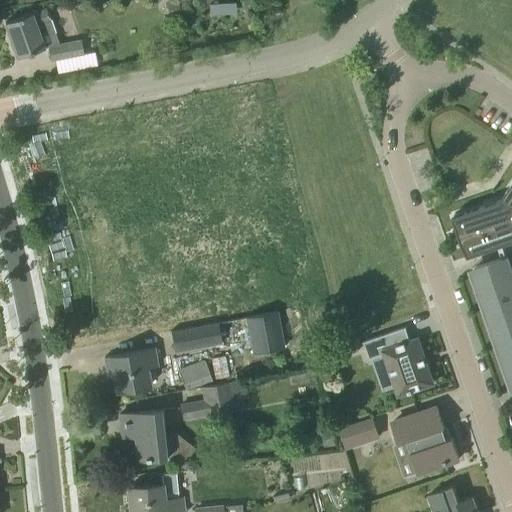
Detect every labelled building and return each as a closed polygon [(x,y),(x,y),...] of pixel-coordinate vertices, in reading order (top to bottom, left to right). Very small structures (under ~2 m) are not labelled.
[(208,12),(234,12),(234,1),(208,2),(208,12)] [(83,54),(81,40),(59,44),(46,8),(31,14),(31,13),(5,22),(17,57),(43,48),(47,47),(50,60),(83,54)] [(74,266),(69,267),(72,278),(70,279),(73,289),(75,288),(78,299),(85,297),(85,299),(86,304),(87,304),(89,311),(88,311),(90,317),(104,313),(109,311),(117,338),(119,337),(108,300),(113,298),(113,300),(121,298),(120,296),(126,294),(118,266),(125,264),(122,253),(142,247),(120,170),(98,177),(103,196),(98,198),(108,231),(82,238),(89,261),(85,263),(84,262),(74,265),(74,266)] [(454,216),(452,216),(463,247),(468,257),(490,249),(490,247),(489,247),(487,241),(511,232),(511,182),(501,198),(500,200),(496,201),(497,206),(487,209),(485,205),(464,212),(466,217),(455,220),(454,216)] [(475,268),(470,270),(472,274),(477,289),(482,303),(485,313),(491,311),(511,303),(511,287),(509,279),(508,276),(502,257),(475,267),(475,268)] [(511,303),(491,311),(485,313),(491,330),(495,341),(495,342),(498,352),(504,350),(511,347),(511,303)] [(276,312),(247,317),(254,352),(282,347),(276,312)] [(174,351),(222,342),(218,322),(171,332),(174,351)] [(409,392),(413,391),(412,390),(433,383),(417,338),(410,341),(406,328),(406,327),(363,341),(363,342),(364,342),(370,359),(372,358),(384,390),(396,386),(399,394),(409,391),(409,392)] [(354,338),(336,344),(340,357),(358,350),(354,338)] [(511,347),(504,350),(498,352),(505,371),(508,380),(511,392),(511,391),(511,347)] [(116,391),(136,388),(149,385),(146,368),(157,366),(153,348),(124,353),(104,357),(108,377),(113,376),(116,391)] [(185,389),(211,380),(204,359),(178,369),(185,389)] [(202,386),(204,400),(181,404),(184,420),(209,415),(209,413),(233,409),(244,407),(243,399),(249,398),(246,378),(227,381),(202,386)] [(417,472),(440,465),(459,458),(452,438),(446,440),(442,428),(444,427),(437,407),(392,422),(399,443),(408,440),(412,451),(410,452),(417,472)] [(137,459),(157,457),(166,456),(166,458),(175,457),(181,462),(188,454),(189,455),(195,448),(173,431),(168,437),(165,437),(162,409),(120,414),(122,437),(135,436),(137,459)] [(339,427),(346,448),(380,437),(373,416),(339,427)] [(129,511),(183,511),(182,497),(179,498),(176,472),(159,473),(160,484),(127,488),(129,511)] [(435,511),(477,511),(472,496),(459,501),(453,486),(429,494),(435,511)]
